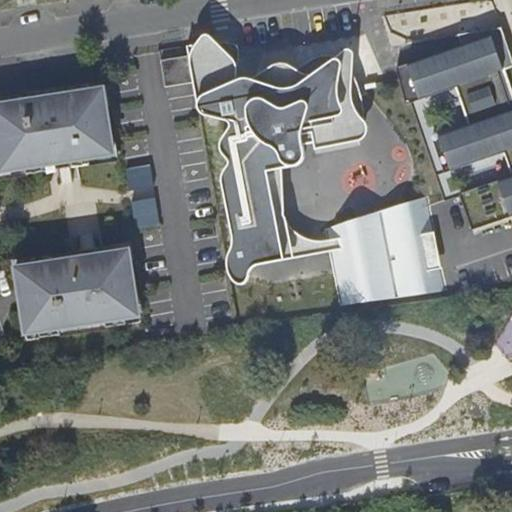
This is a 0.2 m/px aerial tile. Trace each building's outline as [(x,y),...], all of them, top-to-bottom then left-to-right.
[(254,270),(332,257),(343,301),(444,289),(418,200),(401,202),(381,211),(348,217),(331,235),(304,236),(288,219),(282,172),(309,159),(308,151),(314,148),(364,149),(367,107),(361,87),(380,79),(366,38),(350,42),(301,64),(287,61),(268,59),(255,68),(244,62),(221,40),(203,28),(190,46),(206,107),(214,135),(223,161),(215,173),(229,242),(225,255),(230,282),(244,294),(253,286),(254,270)] [(497,30),(453,36),(458,46),(391,70),(403,107),(452,89),(478,80),(492,117),(466,127),(429,140),(442,175),(501,154),(504,153),(511,174),(511,176),(509,177),(456,196),(469,232),(511,216),(511,101),(501,71),(511,68),(497,30)] [(164,88),(191,83),(186,57),(159,62),(164,88)] [(492,117),(478,80),(452,89),(466,127),(492,117)] [(4,112),(0,112),(0,171),(47,164),(78,159),(111,154),(102,96),(88,99),(86,85),(67,88),(68,95),(22,102),(21,96),(1,99),(4,112)] [(511,176),(511,174),(504,153),(501,154),(509,177),(511,176)] [(136,309),(126,251),(103,255),(76,259),(14,269),(21,312),(23,326),(37,324),(39,338),(59,335),(58,328),(104,321),(105,327),(125,324),(122,311),(136,309)]
